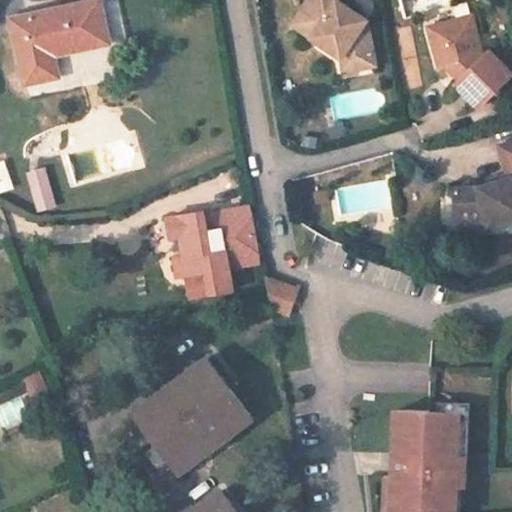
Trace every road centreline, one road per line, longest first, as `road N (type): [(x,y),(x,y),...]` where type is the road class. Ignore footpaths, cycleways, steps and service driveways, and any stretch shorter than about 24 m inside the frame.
road 1 (residential): [(236,0),(285,270),(321,288)]
road 2 (residential): [(321,288),(353,511)]
road 3 (residential): [(321,288),(442,323),(511,303)]
